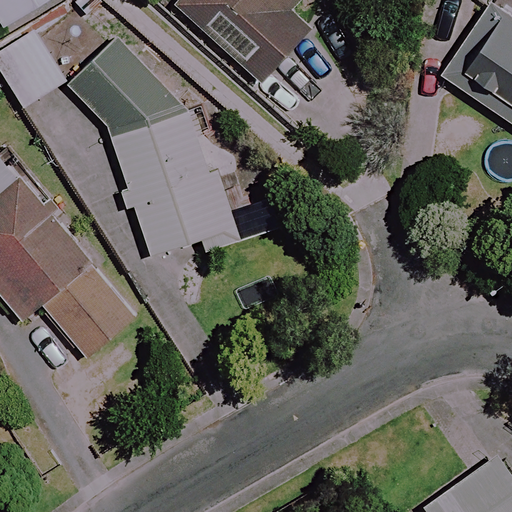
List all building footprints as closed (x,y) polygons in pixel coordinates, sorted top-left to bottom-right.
[(49,0),(0,0),(0,17),(6,27),(49,0)] [(305,0),(183,0),(178,7),(263,83),(312,29),(294,13),(305,0)] [(511,16),(495,5),(446,78),(511,122),(511,16)] [(69,81),(36,28),(0,50),(0,69),(25,109),(69,81)] [(129,40),(69,85),(113,142),(159,258),(208,239),(212,249),(279,222),(270,201),(227,218),(185,114),(129,40)] [(89,261),(0,159),(0,291),(23,319),(42,302),(90,357),(137,317),(89,261)] [(511,511),(511,468),(502,455),(420,511),(511,511)]
